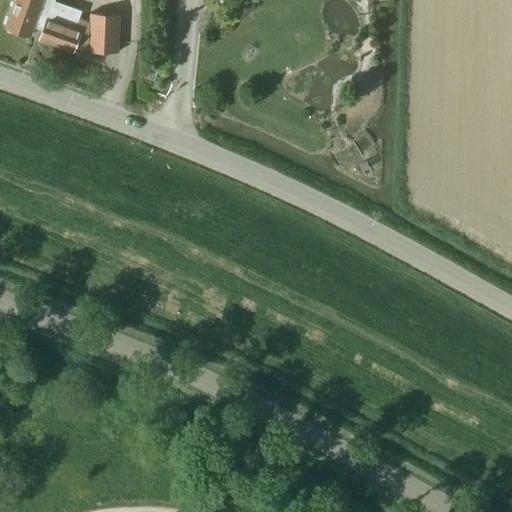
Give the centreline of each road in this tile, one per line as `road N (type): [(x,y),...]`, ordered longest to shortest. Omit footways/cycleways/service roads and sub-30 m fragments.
road 1 (unclassified): [(511,309),(211,155),(0,78)]
road 2 (unclassified): [(457,511),(176,365),(0,300)]
road 3 (unknown): [(159,135),(183,85),(186,0)]
